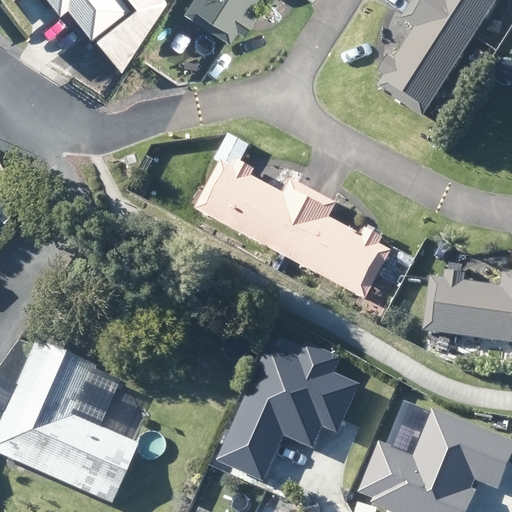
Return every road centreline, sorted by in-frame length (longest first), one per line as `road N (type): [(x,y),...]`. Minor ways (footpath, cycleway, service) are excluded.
road 1 (residential): [(511,215),(444,201),(281,108)]
road 2 (residential): [(177,116),(97,132),(24,106),(0,84)]
road 3 (residential): [(349,0),(281,108)]
